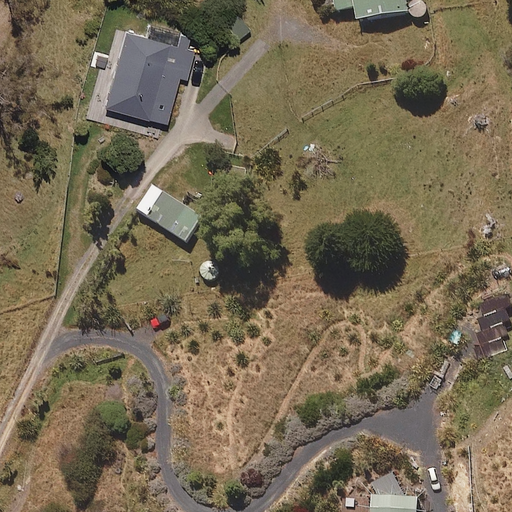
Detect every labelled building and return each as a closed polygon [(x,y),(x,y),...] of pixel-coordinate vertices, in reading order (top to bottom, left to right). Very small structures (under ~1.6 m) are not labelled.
[(408,11),(406,0),(335,0),(337,9),(357,7),(358,19),(408,11)] [(250,26),(233,8),(219,20),(235,39),(250,26)] [(146,34),(114,25),(103,67),(116,71),(114,79),(173,95),(179,76),(185,77),(192,50),(185,48),(189,33),(149,23),(146,34)] [(203,217),(154,185),(138,210),(187,242),(203,217)] [(503,338),(509,338),(507,299),(481,300),(483,352),(504,351),(503,338)] [(418,511),(419,496),(373,494),(372,511),(418,511)]
